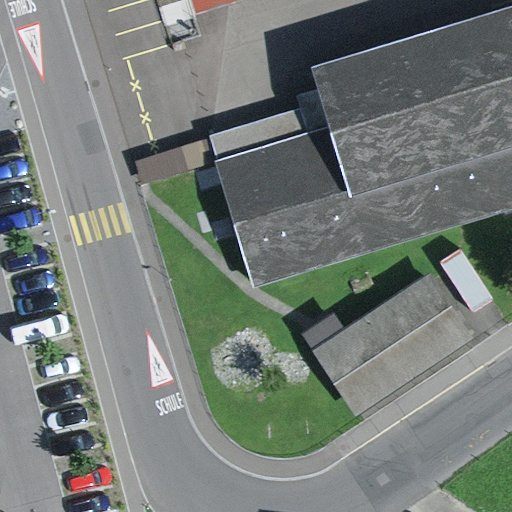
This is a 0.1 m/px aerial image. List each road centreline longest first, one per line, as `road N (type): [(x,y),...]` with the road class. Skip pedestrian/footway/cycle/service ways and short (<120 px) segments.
road 1 (unclassified): [(31,0),(160,439),(189,497),(209,511)]
road 2 (unknown): [(471,0),(217,92),(173,95),(152,79),(125,0)]
road 3 (residential): [(330,511),(511,390)]
